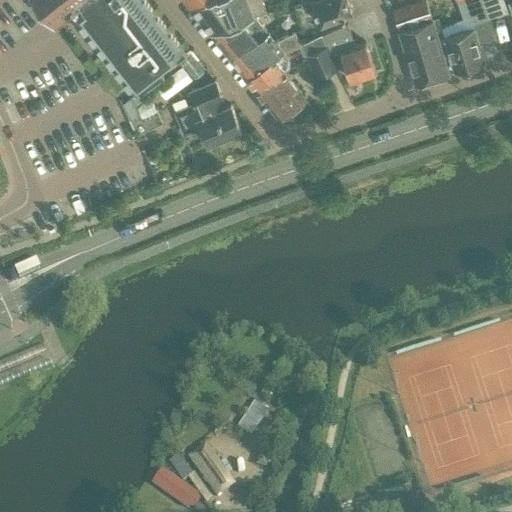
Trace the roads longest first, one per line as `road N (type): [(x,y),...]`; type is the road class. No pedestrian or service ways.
road 1 (primary): [(0,292),(176,216),(511,97)]
road 2 (residential): [(412,97),(287,144),(170,0)]
road 3 (residential): [(0,218),(26,192),(0,111)]
